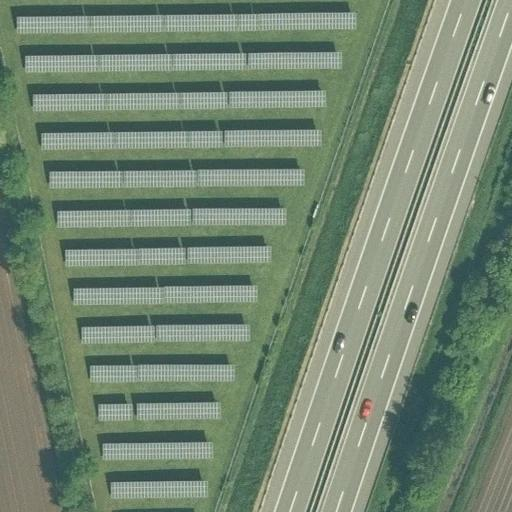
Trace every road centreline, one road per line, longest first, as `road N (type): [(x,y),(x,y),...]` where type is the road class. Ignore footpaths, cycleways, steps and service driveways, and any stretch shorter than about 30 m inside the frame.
road 1 (motorway): [(465,0),(285,511)]
road 2 (motorway): [(336,511),(511,0)]
